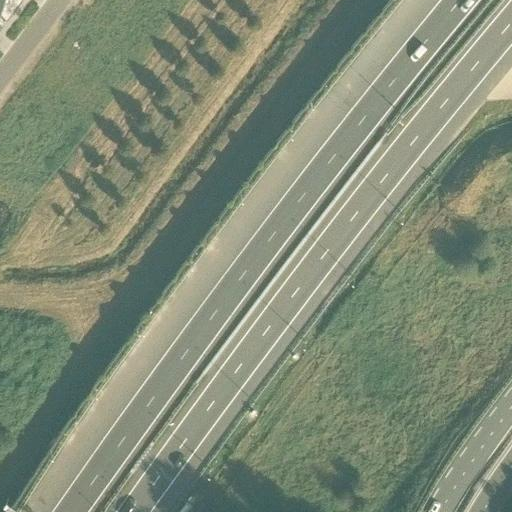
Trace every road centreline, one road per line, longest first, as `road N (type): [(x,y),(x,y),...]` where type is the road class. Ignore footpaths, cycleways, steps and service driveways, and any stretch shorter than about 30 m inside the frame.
road 1 (motorway): [(460,0),(276,228),(70,511)]
road 2 (motorway): [(135,511),(511,25)]
road 3 (primary): [(511,408),(442,511)]
